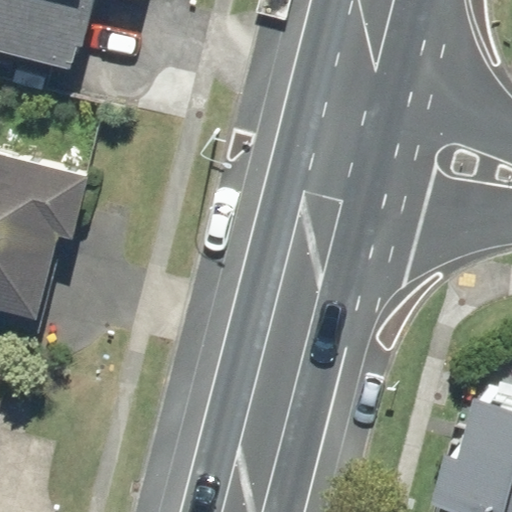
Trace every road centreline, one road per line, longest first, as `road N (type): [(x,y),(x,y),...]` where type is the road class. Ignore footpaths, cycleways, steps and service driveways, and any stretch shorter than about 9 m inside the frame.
road 1 (secondary): [(339,167),(254,511)]
road 2 (residential): [(511,204),(339,167)]
road 3 (residential): [(355,89),(511,141)]
